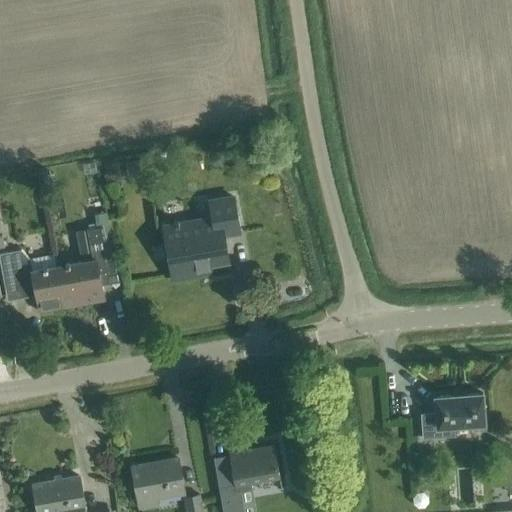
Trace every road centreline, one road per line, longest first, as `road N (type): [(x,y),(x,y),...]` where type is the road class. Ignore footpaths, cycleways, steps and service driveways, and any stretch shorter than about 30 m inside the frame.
road 1 (tertiary): [(0,394),(364,325)]
road 2 (unclassified): [(364,325),(319,149),(296,0)]
road 3 (tertiary): [(364,325),(511,313)]
